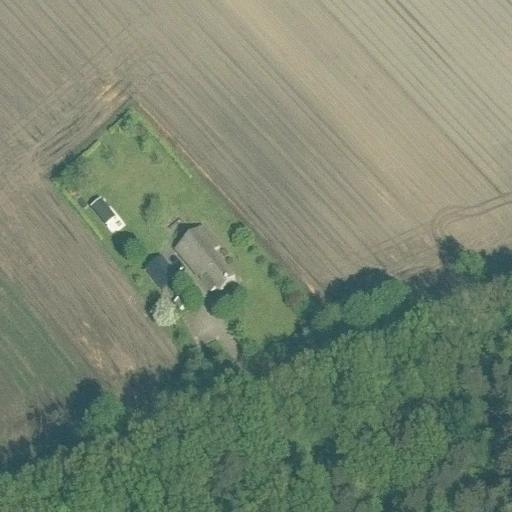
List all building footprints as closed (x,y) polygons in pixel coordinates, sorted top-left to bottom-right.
[(75,204),(55,214),(65,234),(85,225),(75,204)] [(101,204),(91,212),(99,222),(109,214),(101,204)] [(220,296),(236,283),(215,257),(220,252),(204,233),(178,253),(212,296),(216,292),(220,296)] [(188,270),(173,249),(164,256),(179,276),(188,270)] [(120,252),(106,259),(126,298),(141,290),(120,252)] [(144,273),(160,295),(178,283),(162,261),(144,273)] [(182,301),(175,307),(181,315),(188,309),(182,301)]
